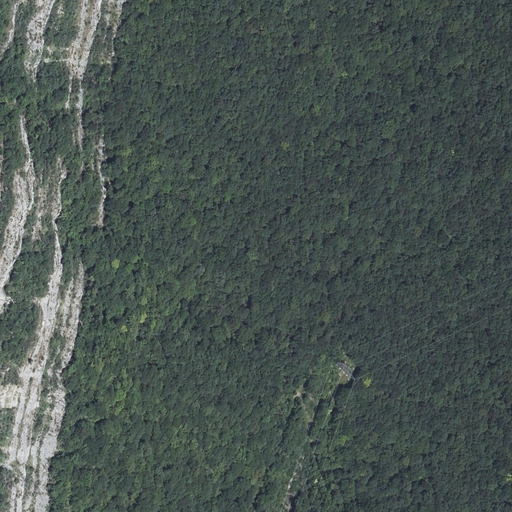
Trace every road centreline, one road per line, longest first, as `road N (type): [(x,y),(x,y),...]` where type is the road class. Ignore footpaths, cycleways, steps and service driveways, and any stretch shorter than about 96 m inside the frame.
road 1 (track): [(344,511),(326,436),(347,365)]
road 2 (track): [(337,511),(317,469),(301,396)]
